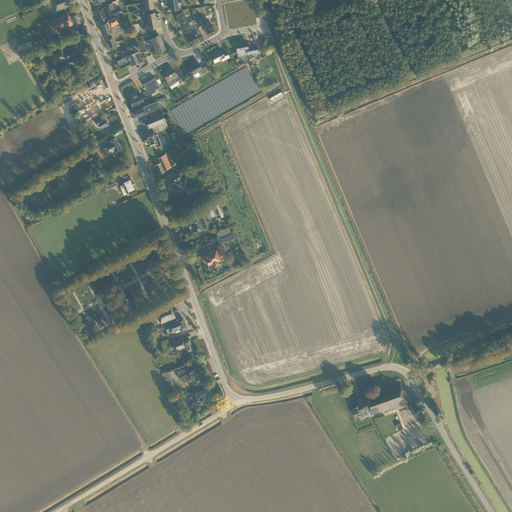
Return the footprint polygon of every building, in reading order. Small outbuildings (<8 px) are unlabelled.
[(51,0),(55,9),(56,11),(69,6),(68,2),(72,0),(51,0)] [(152,0),(142,2),(143,6),(139,7),(140,10),(153,7),(152,0)] [(230,3),(233,22),(241,21),(238,2),(230,3)] [(109,6),(95,11),(99,20),(105,18),(105,17),(112,14),(109,6)] [(112,11),(115,17),(122,13),(120,7),(112,11)] [(49,36),(52,34),(73,25),(73,26),(80,23),(77,14),(69,17),(67,12),(47,22),(50,28),(46,30),(49,36)] [(175,16),(181,27),(189,23),(183,12),(175,16)] [(145,22),(156,20),(154,13),(141,16),(141,18),(145,18),(145,22)] [(122,28),(120,24),(122,23),(118,15),(108,20),(109,22),(101,25),(105,36),(112,33),(113,36),(123,32),(122,28)] [(201,17),(196,20),(199,26),(202,24),(207,33),(214,30),(214,29),(214,28),(211,24),(209,20),(204,23),(201,17)] [(156,20),(145,22),(146,26),(143,27),(143,30),(157,27),(156,20)] [(195,23),(190,25),(190,26),(185,28),(187,32),(184,33),(189,42),(196,38),(192,29),(195,28),(196,30),(198,29),(195,23)] [(31,36),(40,31),(38,27),(29,32),(31,36)] [(35,48),(54,39),(52,35),(33,43),(35,48)] [(153,46),(162,42),(159,35),(147,41),(148,44),(151,42),(153,46)] [(116,42),(114,36),(112,37),(111,37),(106,39),(110,48),(119,45),(117,41),(116,42)] [(247,47),(246,41),(243,42),(235,44),(237,52),(247,50),(247,54),(257,52),(256,46),(247,47)] [(162,42),(153,46),(155,50),(151,51),(152,54),(165,48),(162,42)] [(72,65),(73,67),(78,64),(77,62),(81,60),(74,48),(64,53),(61,48),(48,55),(53,66),(64,60),(68,67),(72,65)] [(226,52),(223,54),(221,49),(216,52),(216,53),(210,56),(214,63),(221,59),(222,61),(229,57),(226,52)] [(36,55),(38,59),(46,56),(43,50),(37,53),(38,54),(36,55)] [(127,56),(117,61),(120,68),(130,63),(131,65),(138,62),(138,63),(144,60),(142,57),(141,58),(138,51),(132,54),(127,56)] [(193,64),(194,64),(188,68),(192,75),(198,71),(200,75),(207,71),(204,67),(201,68),(197,61),(193,64)] [(176,74),(172,68),(162,74),(170,86),(175,83),(175,82),(178,81),(179,83),(183,81),(178,72),(176,74)] [(159,85),(154,77),(143,84),(149,95),(155,91),(156,89),(160,86),(163,92),(165,96),(165,95),(168,94),(162,84),(159,85)] [(89,117),(102,110),(100,107),(101,106),(99,103),(98,103),(98,102),(95,104),(94,101),(91,95),(81,99),(85,106),(86,105),(87,108),(85,109),(89,117)] [(133,99),(129,100),(133,108),(144,104),(144,105),(149,103),(148,99),(143,101),(141,96),(137,97),(137,96),(133,98),(133,99)] [(147,113),(149,116),(161,111),(157,101),(134,110),(137,117),(147,113)] [(168,127),(162,113),(145,120),(148,128),(152,127),(153,131),(158,129),(159,131),(168,127)] [(93,118),(94,119),(96,123),(97,123),(100,128),(108,124),(105,118),(102,120),(99,116),(93,118)] [(154,132),(144,136),(146,140),(145,140),(147,144),(147,143),(149,147),(155,145),(157,147),(162,145),(158,134),(155,135),(154,132)] [(91,140),(92,142),(97,139),(93,133),(87,137),(89,141),(91,140)] [(114,151),(115,152),(121,149),(115,138),(109,141),(110,142),(104,145),(106,147),(102,149),(105,155),(109,153),(114,151)] [(191,148),(195,157),(202,154),(198,145),(191,148)] [(93,150),(98,159),(103,156),(98,147),(93,150)] [(155,165),(159,174),(164,171),(171,167),(165,154),(158,158),(160,163),(155,165)] [(178,187),(179,189),(183,187),(182,185),(185,183),(183,180),(186,179),(184,174),(188,172),(185,166),(178,169),(179,173),(170,177),(175,188),(178,187)] [(99,175),(102,180),(111,174),(108,170),(99,175)] [(120,186),(124,195),(136,189),(130,177),(121,181),(123,184),(120,186)] [(117,183),(115,178),(104,183),(106,188),(117,183)] [(207,218),(223,211),(220,203),(204,210),(207,218)] [(189,221),(194,232),(209,226),(206,217),(200,220),(198,217),(189,221)] [(234,233),(218,240),(220,243),(224,241),(225,241),(225,240),(227,240),(227,241),(230,239),(235,236),(234,233)] [(225,255),(220,244),(215,247),(216,249),(203,254),(208,264),(210,264),(212,267),(214,267),(215,266),(214,263),(221,260),(220,257),(225,255)] [(171,306),(156,312),(160,323),(175,318),(171,306)] [(180,329),(180,330),(186,328),(183,317),(176,320),(177,321),(168,324),(169,328),(171,332),(180,329)] [(189,339),(183,341),(182,337),(171,341),(175,352),(186,348),(187,351),(193,349),(189,339)] [(196,380),(197,383),(202,382),(201,378),(199,374),(201,373),(199,368),(196,369),(195,368),(191,369),(192,371),(190,371),(189,369),(184,371),(184,369),(180,370),(180,371),(177,372),(179,379),(181,379),(182,382),(191,379),(192,380),(195,379),(196,380)] [(170,371),(164,372),(166,383),(172,382),(170,371)] [(408,403),(400,383),(366,395),(366,397),(364,398),(366,404),(360,406),(360,405),(354,407),(357,413),(354,414),(356,418),(360,416),(360,417),(364,415),(364,416),(370,413),(371,415),(383,410),(383,412),(408,403)] [(201,402),(204,400),(209,398),(210,397),(209,395),(208,395),(208,394),(207,395),(205,389),(196,392),(196,393),(192,394),(192,396),(189,397),(191,403),(200,400),(201,402)] [(417,412),(413,404),(409,407),(413,414),(417,412)]
